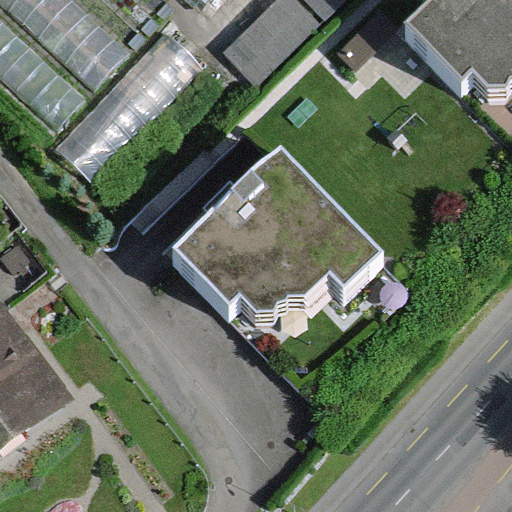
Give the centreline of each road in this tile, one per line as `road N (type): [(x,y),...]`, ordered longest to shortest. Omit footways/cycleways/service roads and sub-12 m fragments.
road 1 (residential): [(0,169),(215,451),(230,485),(220,511)]
road 2 (tertiary): [(511,375),(384,511)]
